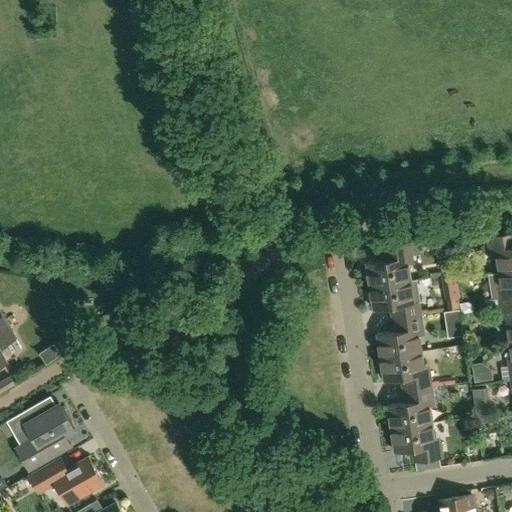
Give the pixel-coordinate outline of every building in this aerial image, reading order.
[(498,271),(511,269),(511,232),(488,236),(490,250),(495,249),(498,271)] [(369,286),(410,279),(407,257),(412,256),(410,242),(380,247),(382,260),(365,262),(369,286)] [(497,295),(499,308),(511,305),(511,269),(498,271),(502,294),(497,295)] [(457,272),(442,275),(448,309),(459,307),(458,297),(461,296),(457,272)] [(414,302),(410,279),(369,286),(372,309),(389,306),(391,319),(420,314),(418,301),(414,302)] [(475,313),(474,307),(469,303),(461,304),(462,315),(475,313)] [(509,343),(511,342),(511,305),(499,308),(501,321),(506,320),(509,343)] [(0,366),(6,363),(0,353),(0,345),(15,337),(0,312),(0,366)] [(422,327),(420,314),(391,319),(393,331),(376,333),(380,357),(421,350),(418,328),(422,327)] [(510,379),(511,378),(511,342),(509,343),(511,361),(511,365),(500,367),(502,380),(510,379)] [(424,373),(421,350),(380,357),(383,380),(400,377),(402,390),(431,385),(429,372),(424,373)] [(432,422),(429,406),(428,399),(433,399),(431,385),(402,390),(404,402),(387,405),(390,428),(432,422)] [(50,396),(14,416),(21,427),(26,424),(34,438),(17,448),(29,468),(71,444),(64,433),(73,428),(59,405),(56,407),(50,396)] [(432,422),(390,428),(394,451),(411,449),(413,462),(442,457),(440,443),(435,444),(432,422)] [(88,455),(66,468),(59,456),(28,474),(35,487),(51,478),(67,504),(104,483),(88,455)] [(476,511),(476,506),(474,506),(472,493),(438,499),(440,511),(434,511),(476,511)] [(120,511),(115,502),(97,511),(92,511),(88,504),(73,511),(120,511)]
